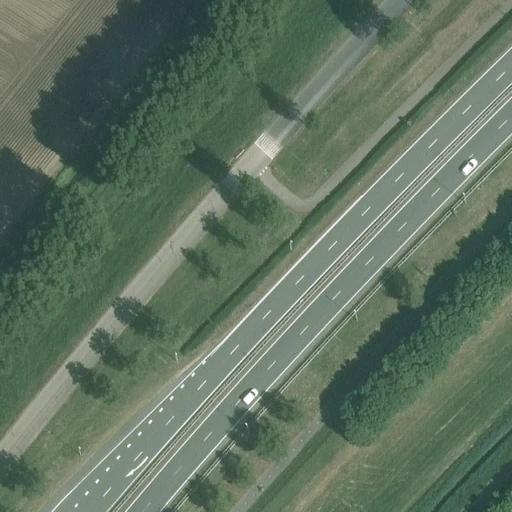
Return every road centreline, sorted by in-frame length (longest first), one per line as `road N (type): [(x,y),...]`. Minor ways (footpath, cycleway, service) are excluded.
road 1 (unclassified): [(0,463),(252,165),(411,0)]
road 2 (primary): [(511,64),(310,266),(92,511)]
road 3 (primary): [(146,511),(242,397),(511,121)]
